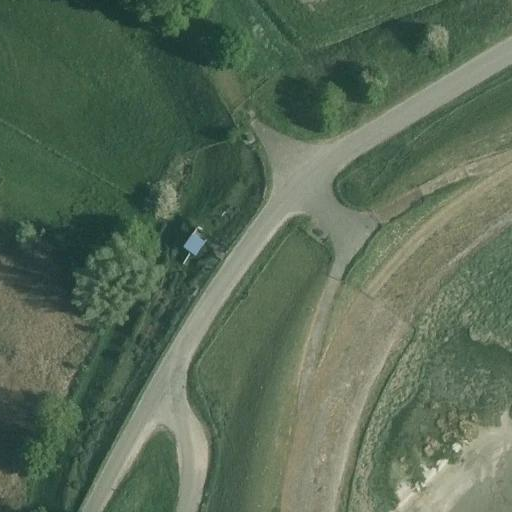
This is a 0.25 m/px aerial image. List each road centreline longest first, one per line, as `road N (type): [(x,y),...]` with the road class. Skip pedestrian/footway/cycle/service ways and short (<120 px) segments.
road 1 (unclassified): [(156,386),(299,181),(511,52)]
road 2 (track): [(177,0),(245,113),(299,181)]
road 3 (unclassified): [(90,511),(156,386)]
road 4 (unclassified): [(188,511),(198,447),(156,386)]
